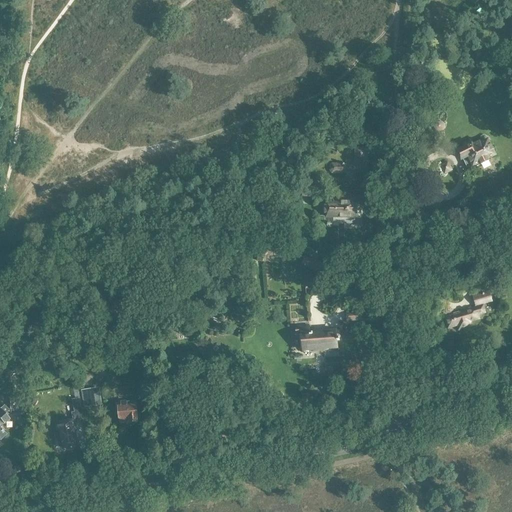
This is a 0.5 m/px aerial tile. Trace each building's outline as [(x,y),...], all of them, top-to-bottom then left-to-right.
[(422,129),(415,137),(420,141),(426,133),(422,129)] [(474,167),(481,164),(481,165),(489,161),(487,158),(494,155),(487,140),(480,144),(480,142),(472,146),(470,143),(463,146),(464,146),(463,147),(463,148),(457,151),(461,159),(462,159),(467,168),(473,165),(474,167)] [(344,172),(368,173),(368,162),(367,162),(367,148),(354,148),(354,162),(353,162),(353,165),(344,165),(344,164),(331,164),(331,165),(329,167),(329,170),(331,172),(331,173),(344,173),(344,172)] [(439,167),(441,172),(450,168),(448,162),(439,167)] [(334,202),(326,202),(326,217),(334,217),(341,217),(348,217),(353,217),(360,217),(361,202),(354,202),(354,199),(345,199),(345,202),(334,202)] [(485,239),(481,232),(462,241),(466,248),(485,239)] [(305,255),(301,264),(308,267),(308,268),(317,272),(317,271),(324,273),(327,264),(305,255)] [(457,326),(458,330),(471,326),(470,322),(479,319),(478,315),(485,313),(482,302),(485,301),(486,303),(490,302),(490,300),(491,299),(488,288),(481,290),(482,295),(477,296),(480,306),(445,317),(448,328),(457,326)] [(338,330),(309,333),(309,326),(295,327),(296,334),(301,334),(301,338),(300,339),(300,345),(302,346),(302,350),(329,348),(330,349),(334,349),(335,348),(338,348),(337,341),(339,340),(338,330)] [(99,387),(82,389),(85,407),(102,404),(99,387)] [(23,409),(23,397),(10,397),(9,409),(11,409),(23,409)] [(75,411),(72,412),(73,420),(73,421),(83,419),(79,398),(75,398),(73,402),(75,411)] [(136,401),(115,403),(116,412),(119,411),(120,423),(137,422),(136,401)] [(0,418),(6,413),(9,411),(4,406),(0,409),(0,418)] [(0,418),(0,445),(1,445),(0,444),(0,439),(6,435),(0,428),(0,427),(9,419),(6,416),(8,414),(6,413),(0,418)] [(73,421),(73,420),(56,423),(57,429),(60,430),(60,434),(57,435),(56,437),(57,441),(58,442),(62,442),(63,449),(78,446),(73,421)]
